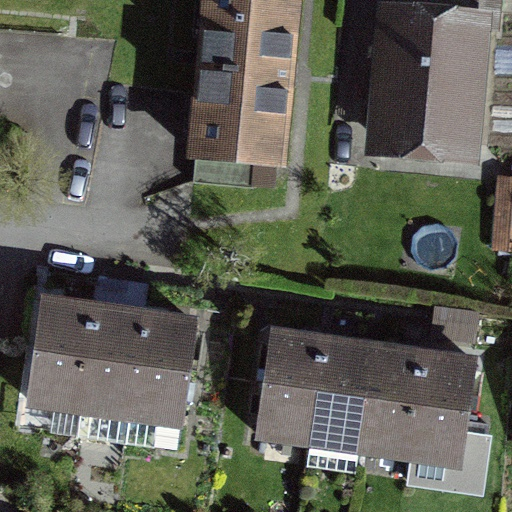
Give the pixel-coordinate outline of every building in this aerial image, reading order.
[(196,0),(181,166),(279,175),(294,0),(196,0)] [(397,0),(379,141),(457,152),(473,30),(491,32),(494,0),(397,0)] [(511,180),(500,179),(493,248),(511,249),(511,180)] [(23,405),(181,423),(194,321),(171,319),(139,315),(142,290),(122,288),(94,284),(92,306),(74,304),(35,299),(23,405)] [(437,359),(398,354),(369,350),(373,318),(353,315),(326,312),(322,344),(297,341),(265,337),(253,435),(458,461),(471,363),(437,359)]
